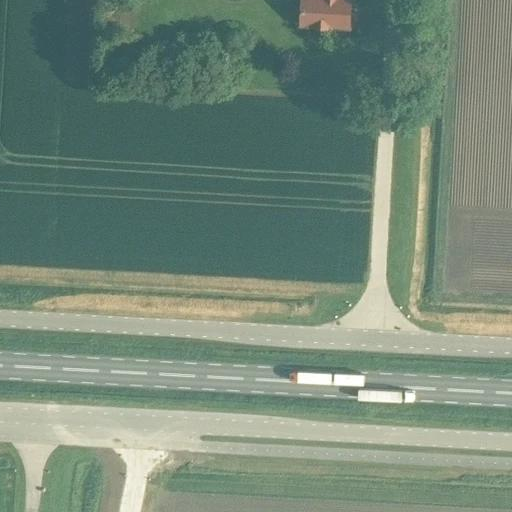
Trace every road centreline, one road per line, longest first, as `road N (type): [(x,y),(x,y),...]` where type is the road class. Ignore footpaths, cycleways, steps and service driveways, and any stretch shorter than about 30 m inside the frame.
road 1 (unclassified): [(0,413),(511,444)]
road 2 (unclassified): [(0,319),(511,347)]
road 3 (primary): [(0,367),(511,393)]
